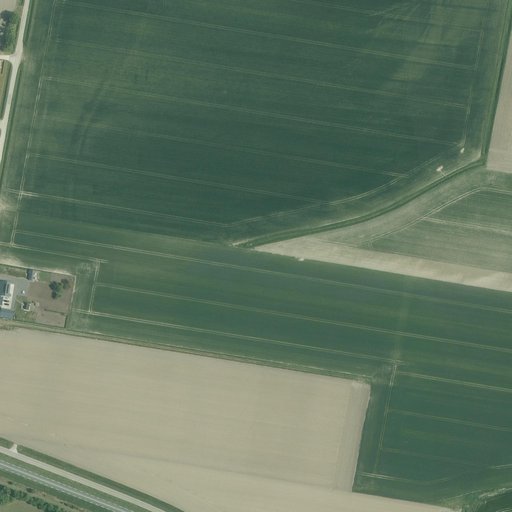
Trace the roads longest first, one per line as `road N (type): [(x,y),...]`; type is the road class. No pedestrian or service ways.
road 1 (track): [(0,322),(511,406)]
road 2 (unclassified): [(0,449),(159,511)]
road 3 (unclassified): [(0,151),(27,0)]
road 4 (primary): [(0,463),(122,511)]
